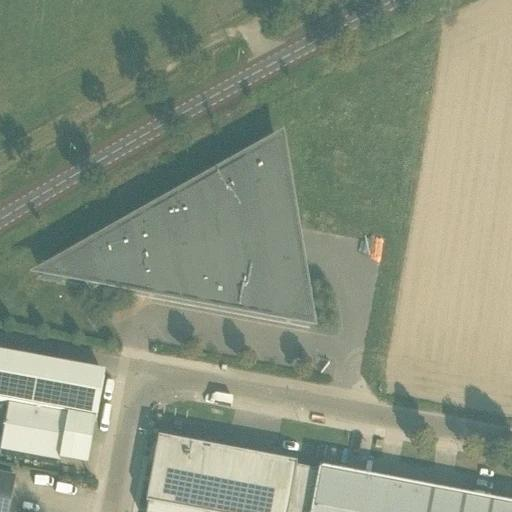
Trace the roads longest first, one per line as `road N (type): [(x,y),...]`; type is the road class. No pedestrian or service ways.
road 1 (unclassified): [(511,442),(191,381),(154,391),(130,419),(112,511)]
road 2 (tertiary): [(0,220),(396,0)]
road 3 (track): [(0,175),(253,29),(273,65)]
road 4 (unknown): [(32,351),(154,391)]
